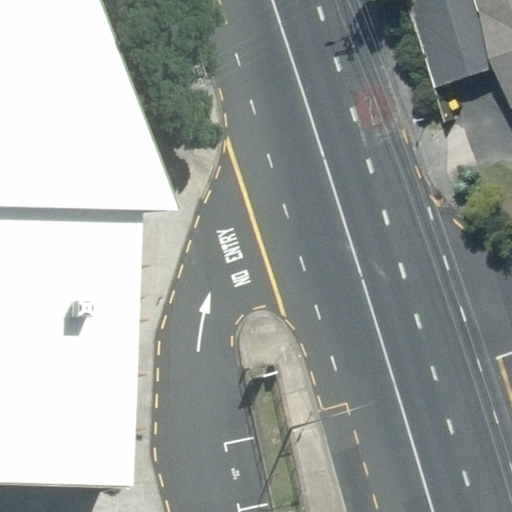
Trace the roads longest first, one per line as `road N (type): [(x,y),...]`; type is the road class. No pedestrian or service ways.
road 1 (secondary): [(270,0),(387,388)]
road 2 (residential): [(511,348),(387,388)]
road 3 (secondary): [(387,388),(424,511)]
